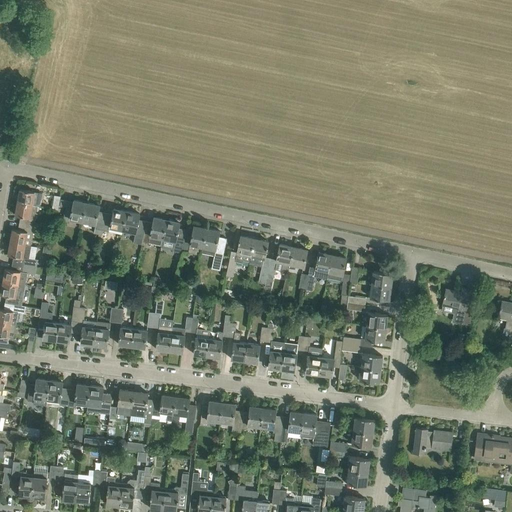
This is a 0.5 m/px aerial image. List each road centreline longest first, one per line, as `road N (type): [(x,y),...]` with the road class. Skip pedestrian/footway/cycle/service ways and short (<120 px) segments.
road 1 (residential): [(406,250),(7,167)]
road 2 (residential): [(391,408),(0,354)]
road 3 (residential): [(391,408),(406,250)]
